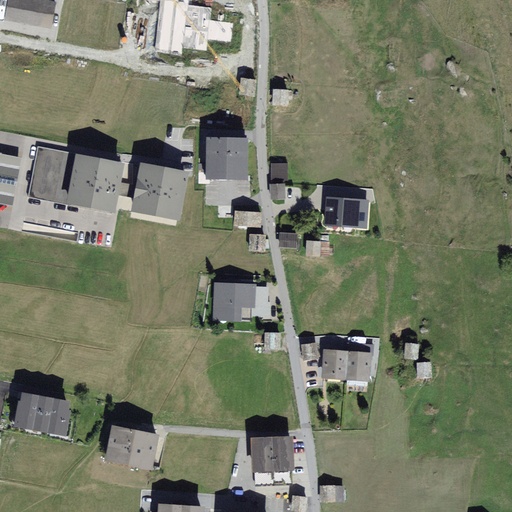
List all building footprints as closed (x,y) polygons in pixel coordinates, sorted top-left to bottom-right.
[(57,5),(36,0),(9,0),(5,21),(51,32),(57,5)] [(232,40),(234,22),(211,20),(212,6),(187,4),(185,34),(161,32),(160,52),(184,54),(184,47),(208,49),(209,38),(232,40)] [(252,95),(237,95),(236,109),(251,109),(252,95)] [(287,105),(271,105),(271,120),(287,120),(287,105)] [(0,153),(0,204),(14,206),(22,157),(0,153)] [(242,161),(200,160),(199,201),(241,203),(242,161)] [(288,174),(270,175),(271,193),(289,192),(288,174)] [(120,189),(70,178),(59,227),(109,238),(120,189)] [(181,197),(132,189),(125,236),(174,243),(181,197)] [(283,197),(270,198),(270,213),(283,212),(283,197)] [(364,200),(320,202),(322,233),(366,231),(364,200)] [(257,227),(229,225),(228,240),(256,242),(257,227)] [(278,244),(278,258),(293,259),(294,244),(278,244)] [(316,248),(304,247),(303,262),(315,262),(316,248)] [(263,249),(247,249),(247,265),(263,265),(263,249)] [(256,299),(211,297),(210,333),(238,334),(238,323),(255,323),(256,299)] [(420,333),(405,334),(405,352),(421,351),(420,333)] [(278,345),(263,345),(263,361),(278,361),(278,345)] [(316,349),(300,353),(303,367),(319,364),(316,349)] [(430,354),(416,356),(418,370),(432,368),(430,354)] [(367,355),(346,356),(347,383),(369,382),(367,355)] [(346,356),(323,357),(324,384),(347,383),(346,356)] [(69,422),(17,414),(12,447),(65,455),(69,422)] [(156,455),(109,446),(103,479),(150,488),(156,455)] [(290,454),(247,457),(250,490),(292,487),(290,454)] [(341,488),(320,491),(323,509),(344,506),(341,488)] [(301,511),(301,495),(290,496),(290,511),(301,511)] [(195,511),(196,503),(156,501),(155,511),(195,511)]
